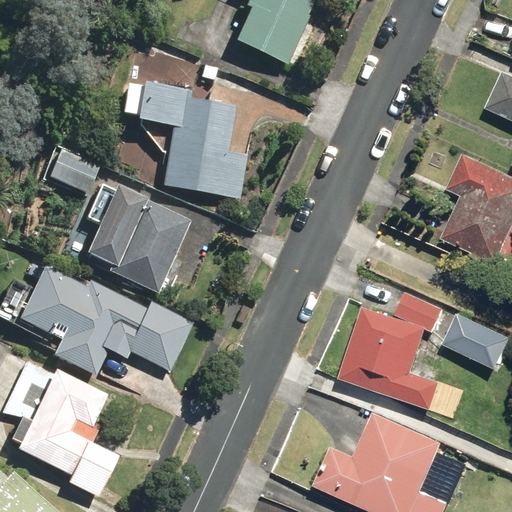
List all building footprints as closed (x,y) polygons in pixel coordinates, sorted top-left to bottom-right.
[(257,0),(240,42),(291,63),(316,0),(257,0)] [(511,164),(511,165),(511,75),(500,70),(484,108),(511,120),(511,164)] [(175,123),(167,186),(228,194),(240,109),(211,105),(211,104),(145,92),(141,117),(175,123)] [(105,163),(61,144),(46,179),(90,198),(105,163)] [(450,236),(505,261),(511,245),(511,173),(470,155),(454,191),(467,197),(450,236)] [(187,222),(120,191),(90,255),(158,286),(187,222)] [(38,294),(34,305),(18,342),(97,374),(111,340),(170,368),(188,330),(52,267),(39,294),(38,294)] [(367,307),(343,378),(433,408),(442,383),(414,374),(430,328),(367,307)] [(511,349),(511,335),(463,314),(448,347),(503,370),(511,349)] [(119,457),(85,439),(107,395),(59,372),(23,444),(65,465),(61,474),(99,494),(119,457)] [(334,448),(318,485),(380,511),(417,511),(447,444),(377,414),(358,458),(334,448)] [(0,511),(58,511),(19,474),(11,483),(0,472),(0,511)]
